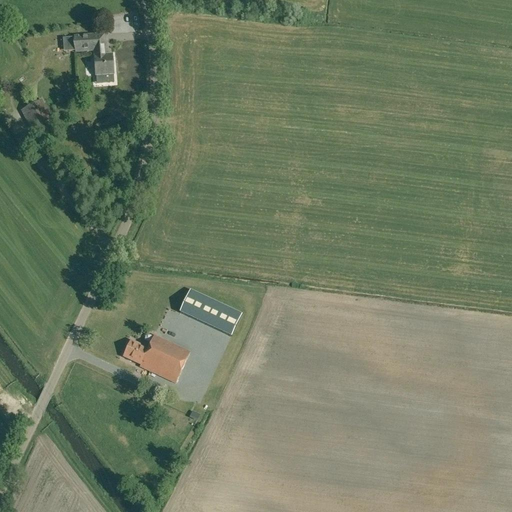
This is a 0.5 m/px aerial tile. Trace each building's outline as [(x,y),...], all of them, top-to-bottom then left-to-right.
[(93,49),(94,50),(96,75),(113,74),(112,55),(106,55),(104,34),(92,35),(93,49)] [(74,38),(67,38),(68,52),(75,51),(76,52),(94,50),(93,49),(92,35),(74,36),(74,38)] [(31,131),(52,119),(42,100),(20,111),(31,131)] [(231,337),(242,314),(190,290),(180,313),(231,337)] [(175,384),(189,353),(154,336),(148,349),(131,341),(123,357),(140,365),(139,367),(175,384)]
